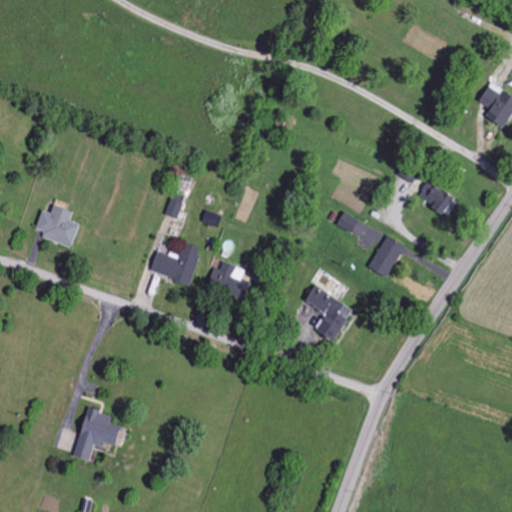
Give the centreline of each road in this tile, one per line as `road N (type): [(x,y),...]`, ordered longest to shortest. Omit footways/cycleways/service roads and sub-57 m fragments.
road 1 (residential): [(384,397),(0,262)]
road 2 (tertiary): [(511,200),(395,375),(339,511)]
